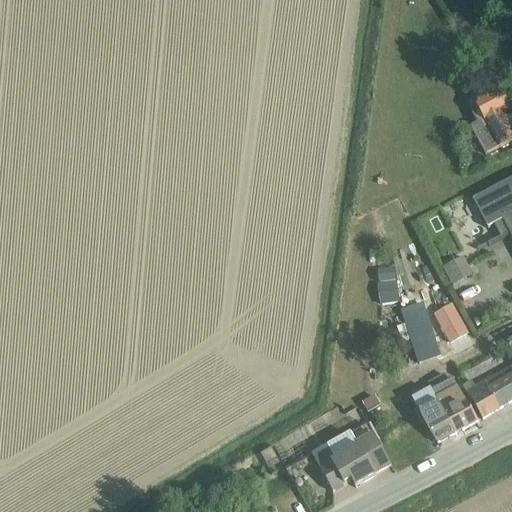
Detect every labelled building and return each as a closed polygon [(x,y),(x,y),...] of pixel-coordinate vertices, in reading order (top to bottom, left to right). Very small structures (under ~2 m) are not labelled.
[(461,29),(473,52),(482,48),(470,25),(461,29)] [(477,125),(471,128),(486,156),(499,149),(500,149),(511,143),(511,132),(506,121),(502,115),(510,111),(500,93),(476,106),(479,112),(472,116),(477,125)] [(511,181),(473,201),(488,230),(506,221),(509,227),(506,229),(511,239),(511,181)] [(455,263),(443,270),(453,287),(464,280),(455,263)] [(452,308),(435,317),(450,344),(467,335),(452,308)] [(439,358),(431,333),(430,333),(424,318),(403,326),(417,366),(439,358)] [(463,389),(471,402),(511,377),(511,368),(476,389),(472,383),(463,389)] [(511,377),(471,402),(483,422),(511,404),(511,377)] [(455,384),(433,396),(440,408),(440,407),(456,436),(479,424),(467,404),(458,390),(455,384)] [(413,402),(426,426),(437,444),(438,446),(456,436),(440,407),(440,408),(433,396),(431,392),(413,402)] [(368,427),(329,449),(313,458),(321,473),(333,494),(352,483),(356,490),(377,478),(376,476),(391,467),(368,427)]
